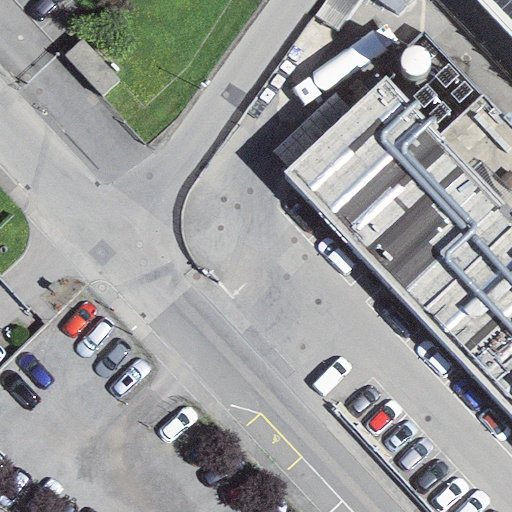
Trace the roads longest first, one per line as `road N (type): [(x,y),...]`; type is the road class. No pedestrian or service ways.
road 1 (unclassified): [(366,511),(114,245)]
road 2 (unclassified): [(114,245),(217,113),(291,0)]
road 3 (unclassified): [(114,245),(0,123)]
